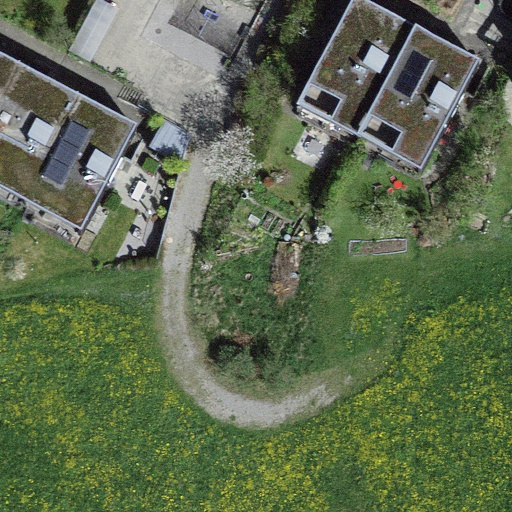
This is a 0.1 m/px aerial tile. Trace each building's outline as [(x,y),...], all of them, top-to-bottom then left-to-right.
[(296,112),(358,144),(416,33),(354,1),(296,112)] [(478,66),(416,33),(358,144),(420,177),(478,66)] [(0,103),(18,69),(0,59),(0,103)] [(18,69),(0,103),(0,195),(21,206),(76,100),(18,69)] [(136,131),(76,100),(21,206),(80,237),(136,131)]
